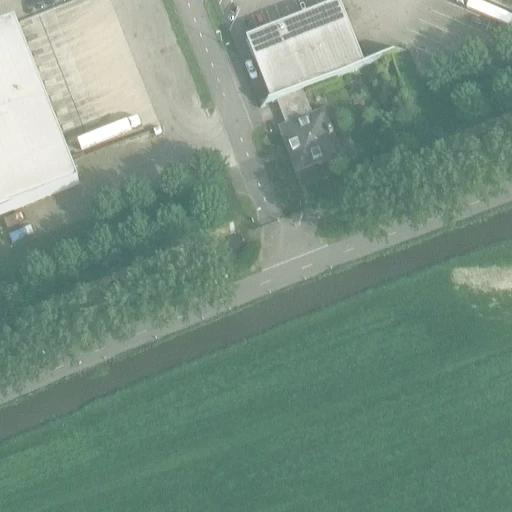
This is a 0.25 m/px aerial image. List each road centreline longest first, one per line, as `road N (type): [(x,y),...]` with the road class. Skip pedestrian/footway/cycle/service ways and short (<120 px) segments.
road 1 (unclassified): [(298,271),(0,395)]
road 2 (unclassified): [(298,271),(270,222),(189,0)]
road 3 (unclassified): [(511,190),(298,271)]
road 4 (unknown): [(134,0),(168,93),(198,107),(224,94)]
